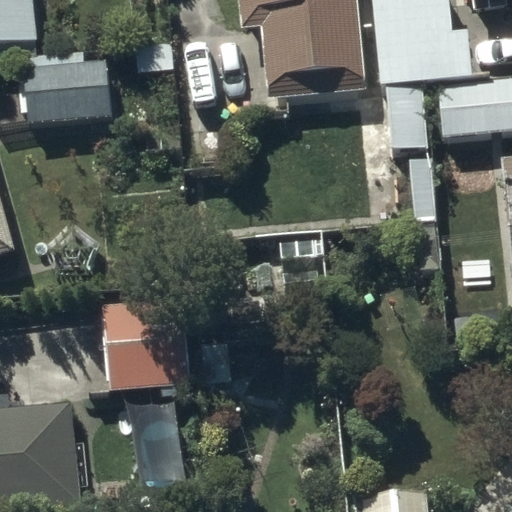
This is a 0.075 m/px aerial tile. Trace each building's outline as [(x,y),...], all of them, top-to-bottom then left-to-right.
[(35,0),(0,0),(0,49),(39,46),(35,0)] [(353,0),(249,0),(250,5),(272,3),(278,78),(359,71),(353,0)] [(107,54),(26,59),(31,130),(112,124),(107,54)] [(0,249),(22,244),(0,165),(0,249)] [(0,478),(90,477),(89,381),(20,382),(19,334),(0,334),(0,478)] [(111,340),(114,397),(195,393),(192,336),(111,340)] [(427,511),(426,494),(360,500),(360,511),(427,511)]
